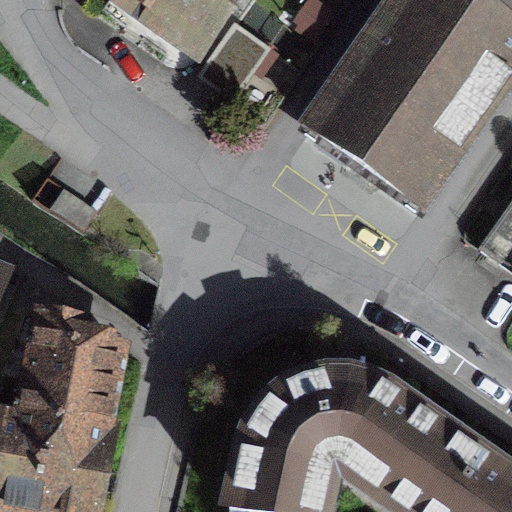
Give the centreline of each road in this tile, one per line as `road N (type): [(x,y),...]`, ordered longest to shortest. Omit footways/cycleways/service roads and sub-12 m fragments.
road 1 (residential): [(511,404),(228,214)]
road 2 (residential): [(228,214),(166,360),(133,511)]
road 3 (residential): [(103,130),(13,0)]
road 4 (residential): [(228,214),(103,130)]
